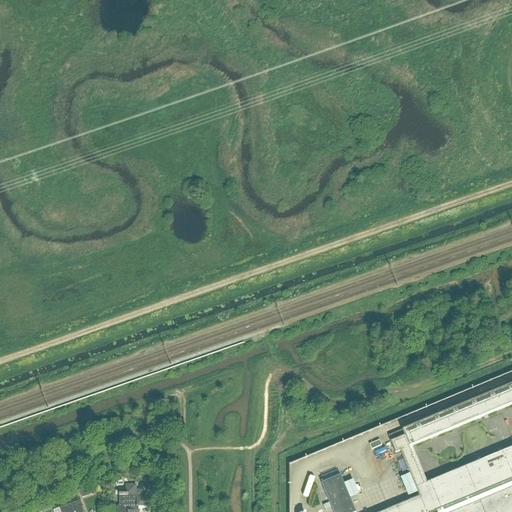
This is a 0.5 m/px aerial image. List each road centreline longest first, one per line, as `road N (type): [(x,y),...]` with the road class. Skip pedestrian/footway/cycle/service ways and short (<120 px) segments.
road 1 (track): [(511,184),(0,361)]
road 2 (track): [(511,351),(282,444),(269,461),(268,511)]
